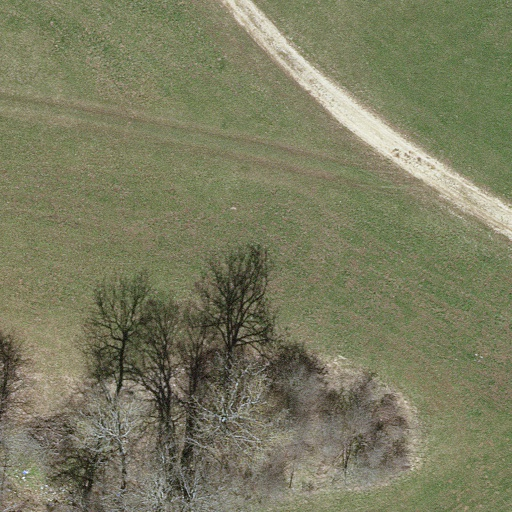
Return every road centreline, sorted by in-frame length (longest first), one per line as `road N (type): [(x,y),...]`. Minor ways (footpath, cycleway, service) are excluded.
road 1 (track): [(0,127),(475,217),(511,234)]
road 2 (track): [(228,0),(289,74),(475,217)]
